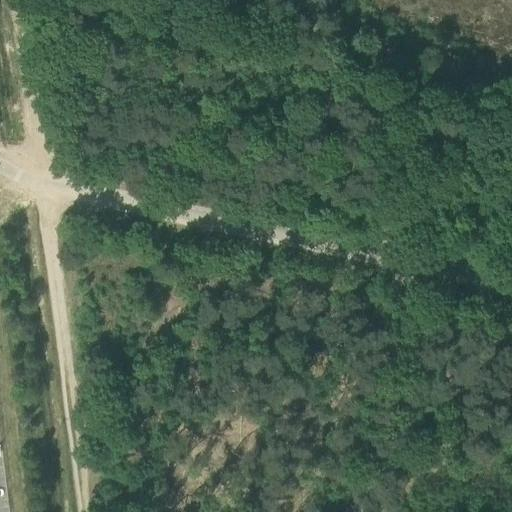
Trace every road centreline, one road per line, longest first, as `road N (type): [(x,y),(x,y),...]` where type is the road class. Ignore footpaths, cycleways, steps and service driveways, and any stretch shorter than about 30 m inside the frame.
road 1 (track): [(21,0),(84,511)]
road 2 (unclassified): [(0,166),(89,194),(358,249)]
road 3 (unclassified): [(358,249),(511,137)]
road 4 (unclassified): [(511,282),(358,249)]
